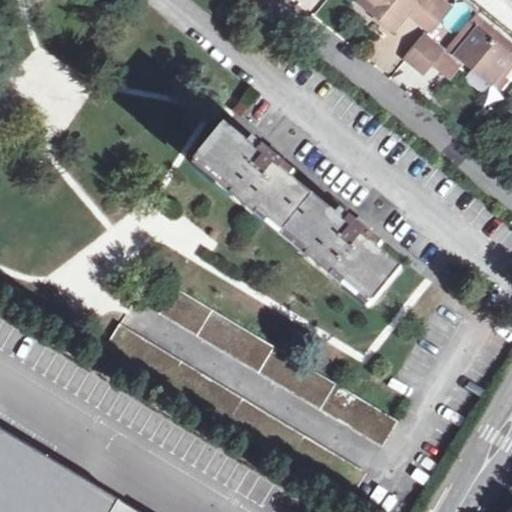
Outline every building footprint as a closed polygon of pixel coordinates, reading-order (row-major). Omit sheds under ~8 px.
[(411,0),(368,0),(365,3),(398,30),(411,14),(428,27),(432,31),(451,8),(441,0),(419,0),(416,4),(411,0)] [(511,35),(479,9),(449,46),(466,61),(496,86),(511,64),(511,35)] [(436,63),(449,46),(432,31),(428,27),(404,57),(427,74),(436,63)] [(453,77),(466,61),(449,46),(436,63),(453,77)] [(227,124),(195,162),(232,192),(228,197),(254,217),(257,213),(307,253),(304,257),(328,277),(331,272),(369,304),(401,266),(376,245),(381,240),(340,206),(334,213),(288,174),(293,168),(254,137),(249,142),(227,124)] [(144,284),(134,300),(383,447),(398,422),(175,288),(169,299),(144,284)] [(120,324),(104,351),(352,499),(367,474),(120,324)] [(141,511),(0,425),(0,511),(141,511)]
